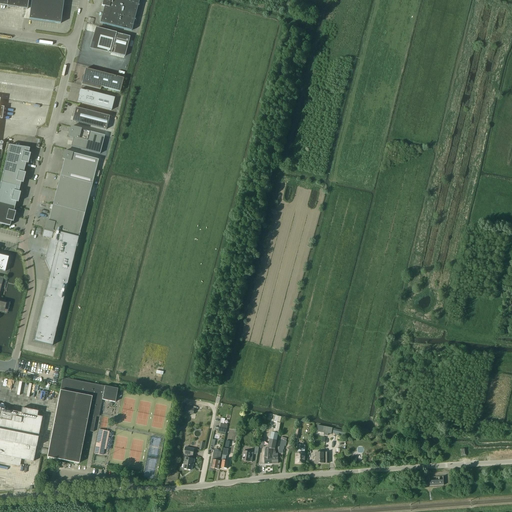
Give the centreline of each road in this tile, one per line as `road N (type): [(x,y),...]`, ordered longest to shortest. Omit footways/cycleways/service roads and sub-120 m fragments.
road 1 (track): [(356,87),(280,395),(220,384),(302,80)]
road 2 (unclassified): [(0,499),(511,461)]
road 3 (unclassified): [(11,365),(31,291),(24,240),(75,41)]
road 4 (track): [(116,384),(215,409),(200,485)]
road 5 (unknown): [(0,389),(41,405),(47,416),(31,483),(0,485)]
